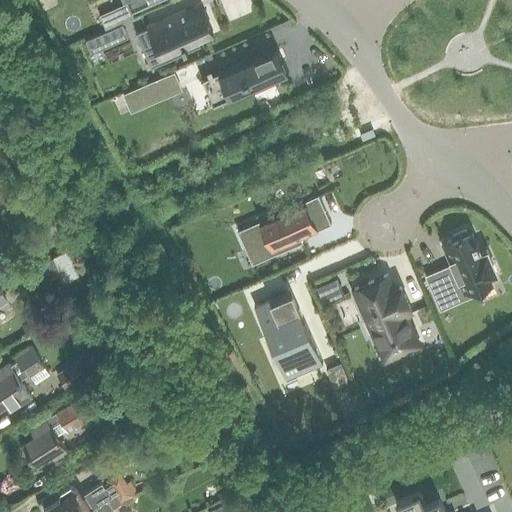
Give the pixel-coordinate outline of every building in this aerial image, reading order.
[(134,10),(129,0),(128,0),(104,11),(110,25),(125,19),(123,15),(134,10)] [(200,2),(148,25),(149,28),(136,33),(141,44),(154,39),(160,54),(183,44),(184,46),(188,44),(187,42),(213,31),(200,2)] [(91,54),(112,44),(106,31),(85,40),(91,54)] [(200,83),(216,76),(227,100),(286,74),(274,48),(199,81),(200,83)] [(154,81),(136,89),(142,102),(159,94),(154,81)] [(26,147),(32,158),(41,153),(35,142),(26,147)] [(61,210),(81,199),(70,179),(50,190),(61,210)] [(288,208),(237,230),(246,250),(255,247),(259,255),(299,238),(300,241),(297,242),(298,244),(303,242),(301,237),(318,229),(331,224),(318,194),(305,200),(288,208)] [(464,292),(492,280),(490,276),(496,273),(486,251),(480,254),(476,245),(479,243),(476,237),(473,239),(470,232),(467,234),(465,230),(452,236),(454,239),(443,244),(453,266),(433,275),(442,296),(462,288),(464,292)] [(38,265),(50,290),(79,275),(67,250),(38,265)] [(387,274),(354,289),(379,347),(385,360),(416,346),(418,345),(405,315),(412,312),(404,295),(398,298),(387,274)] [(337,278),(316,287),(323,304),(344,295),(337,278)] [(294,310),(286,291),(255,305),(269,337),(274,335),(282,352),(276,354),(287,378),(323,362),(300,308),(294,310)] [(16,355),(19,360),(11,365),(9,363),(0,368),(0,409),(8,404),(12,409),(31,396),(20,380),(28,375),(46,364),(34,344),(16,355)] [(77,361),(59,374),(69,388),(87,375),(77,361)] [(34,436),(21,445),(35,467),(45,460),(49,466),(68,453),(58,436),(93,416),(82,397),(57,411),(51,415),(49,412),(37,420),(40,423),(30,430),(34,436)] [(107,500),(117,494),(121,501),(133,493),(118,470),(107,477),(110,481),(104,486),(102,482),(80,496),(76,490),(75,491),(69,488),(59,494),(60,500),(44,510),(45,511),(87,511),(107,500)] [(445,511),(439,498),(424,504),(419,492),(396,503),(399,511),(445,511)] [(107,500),(87,511),(113,511),(114,510),(123,504),(121,501),(117,494),(107,500)]
